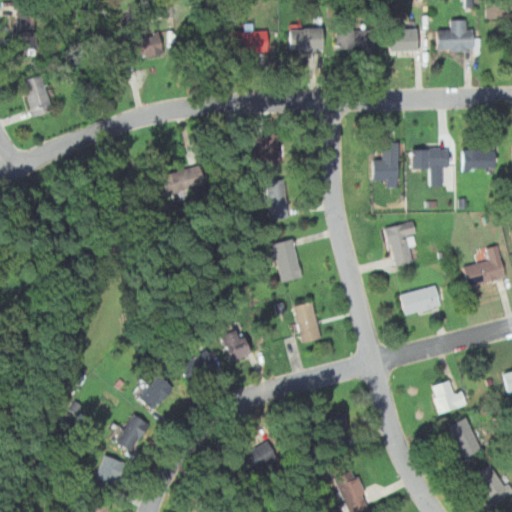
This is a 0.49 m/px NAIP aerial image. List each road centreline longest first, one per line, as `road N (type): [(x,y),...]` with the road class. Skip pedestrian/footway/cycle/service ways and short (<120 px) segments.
road 1 (residential): [(0,177),(162,111),(511,96)]
road 2 (residential): [(434,511),(399,449),(356,293),(334,196),(332,100)]
road 3 (residential): [(149,511),(180,446),(214,416),(247,397),(374,361)]
road 4 (residential): [(374,361),(511,323)]
